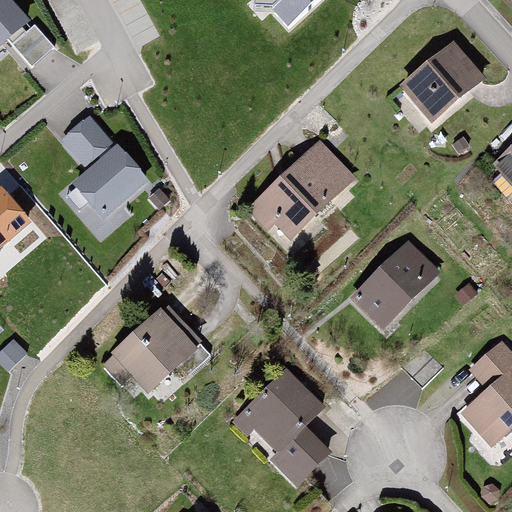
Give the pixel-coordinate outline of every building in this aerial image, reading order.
[(0,0),(0,39),(26,17),(11,0),(0,0)] [(252,0),(282,35),(323,0),(252,0)] [(51,46),(33,26),(12,44),(30,65),(51,46)] [(450,44),(400,86),(432,124),(482,82),(450,44)] [(90,117),(64,141),(85,164),(111,141),(90,117)] [(511,147),(495,162),(511,182),(511,147)] [(319,148),(249,211),(284,249),(353,186),(319,148)] [(145,182),(115,149),(77,183),(107,216),(145,182)] [(0,248),(30,222),(1,186),(0,187),(0,248)] [(404,248),(354,301),(384,329),(434,276),(404,248)] [(166,309),(116,355),(149,391),(200,345),(166,309)] [(486,391),(463,413),(496,447),(511,430),(511,359),(501,348),(471,376),(486,391)] [(286,374),(236,420),(275,461),(325,415),(286,374)]
